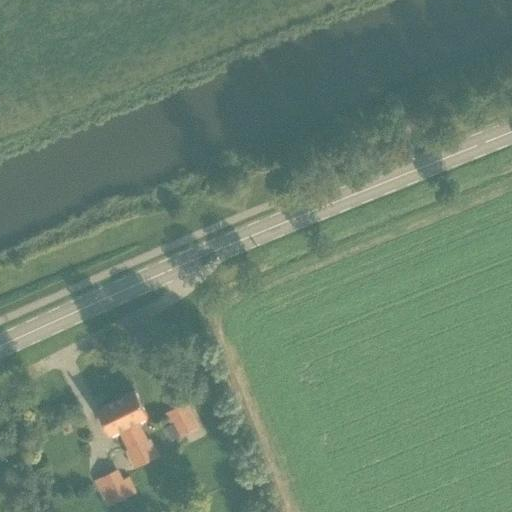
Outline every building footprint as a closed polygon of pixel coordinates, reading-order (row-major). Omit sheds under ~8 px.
[(117,398),(148,461),(161,455),(152,436),(149,438),(148,435),(141,420),(150,415),(137,388),(117,398)] [(207,390),(199,393),(204,402),(211,398),(207,390)] [(148,461),(117,398),(97,407),(111,435),(120,430),(128,446),(125,448),(134,467),(148,461)] [(188,402),(169,412),(180,435),(199,428),(188,402)] [(95,480),(108,507),(138,492),(130,476),(125,479),(119,468),(95,480)]
